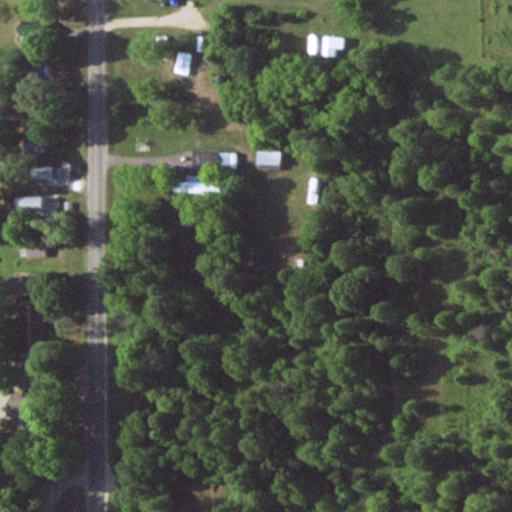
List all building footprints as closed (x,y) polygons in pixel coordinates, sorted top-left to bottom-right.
[(37,20),(19,20),(19,34),(36,34),(37,20)] [(347,37),(324,36),(323,55),(338,56),(339,48),(346,48),(347,37)] [(23,125),(24,154),(44,153),(43,124),(23,125)] [(259,169),(282,170),(282,152),(260,151),(259,169)] [(239,168),(239,152),(220,152),(219,168),(239,168)] [(60,179),(60,166),(30,165),(30,178),(60,179)] [(175,191),(210,192),(211,182),(201,182),(201,175),(187,174),(187,181),(175,181),(175,191)] [(16,196),(16,213),(60,215),(60,198),(16,196)] [(48,257),(48,243),(27,243),(27,256),(48,257)] [(11,276),(11,293),(34,292),(34,276),(11,276)] [(22,305),(23,345),(44,344),(43,305),(22,305)] [(8,417),(17,416),(17,423),(30,423),(29,393),(12,394),(12,407),(8,407),(8,417)]
